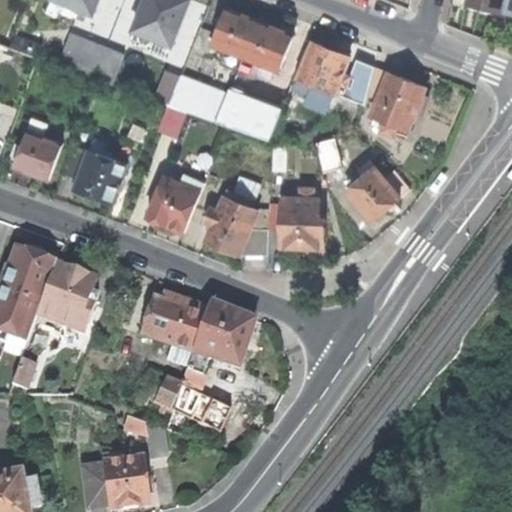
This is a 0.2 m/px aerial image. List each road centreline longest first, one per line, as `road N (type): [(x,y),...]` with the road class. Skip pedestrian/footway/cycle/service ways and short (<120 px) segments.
road 1 (residential): [(346,362),(301,319),(263,301),(0,199)]
road 2 (residential): [(511,142),(421,252),(346,362)]
road 3 (residential): [(346,362),(232,511)]
